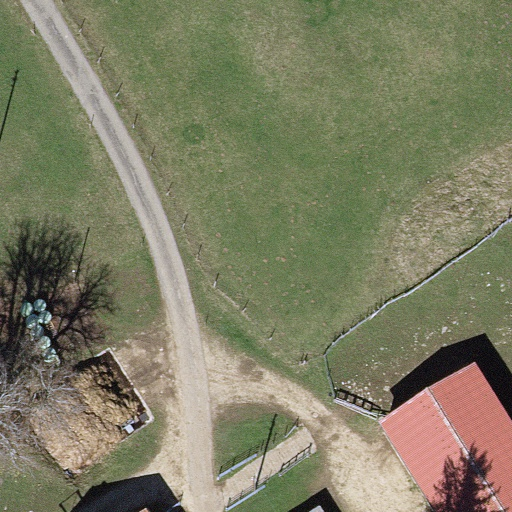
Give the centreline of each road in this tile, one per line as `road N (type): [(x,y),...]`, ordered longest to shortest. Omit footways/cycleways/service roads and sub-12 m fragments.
road 1 (track): [(392,511),(352,458),(251,373),(191,348),(191,503)]
road 2 (unclassified): [(191,348),(166,248),(27,0)]
